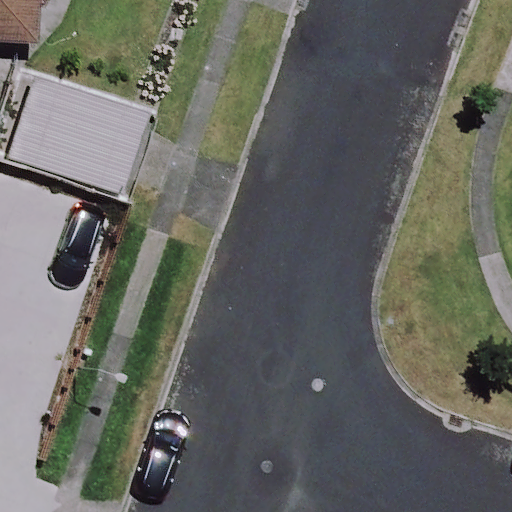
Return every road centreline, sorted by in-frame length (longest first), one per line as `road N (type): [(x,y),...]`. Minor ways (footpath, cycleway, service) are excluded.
road 1 (residential): [(386,0),(256,428)]
road 2 (residential): [(256,428),(501,511)]
